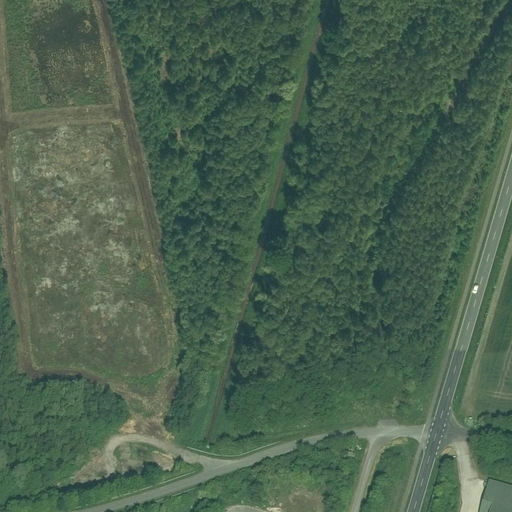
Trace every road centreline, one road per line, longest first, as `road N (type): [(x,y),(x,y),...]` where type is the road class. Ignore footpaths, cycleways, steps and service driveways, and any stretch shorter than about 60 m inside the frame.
road 1 (unclassified): [(110,511),(271,450),(366,433),(435,432)]
road 2 (tertiary): [(435,432),(511,174)]
